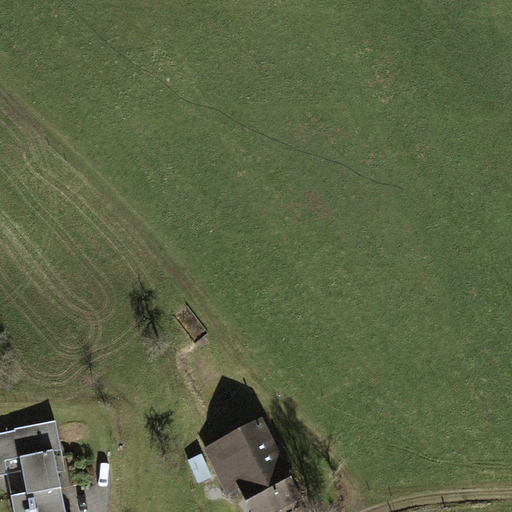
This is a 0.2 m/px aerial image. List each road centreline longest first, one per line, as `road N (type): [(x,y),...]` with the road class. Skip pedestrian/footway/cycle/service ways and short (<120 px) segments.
road 1 (track): [(197,305),(271,402),(328,448),(365,511)]
road 2 (track): [(380,511),(458,495),(511,494)]
